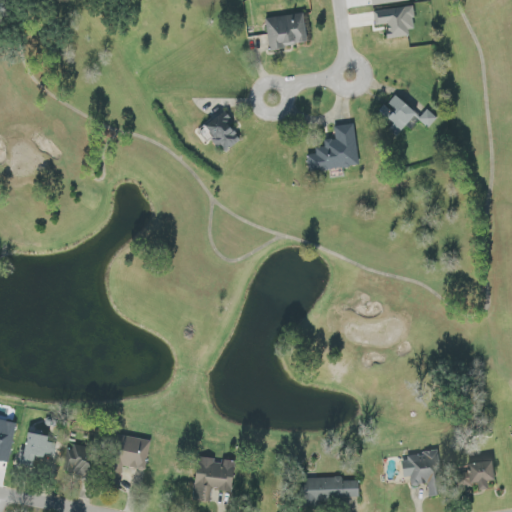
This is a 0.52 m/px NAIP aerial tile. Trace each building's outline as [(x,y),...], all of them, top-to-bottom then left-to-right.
[(388,39),(416,34),(412,6),(373,12),(376,27),(386,25),(388,39)] [(265,19),(270,52),(281,50),(280,47),(308,43),(304,14),(265,19)] [(398,134),(418,117),(398,94),(387,104),(386,104),(377,112),(398,134)] [(418,123),(430,129),(437,117),(425,110),(418,123)] [(205,127),(224,153),(243,139),(224,113),(205,127)] [(360,166),(354,125),(334,128),(336,140),(326,141),(326,147),(316,149),(317,156),(307,157),(310,174),(328,171),(329,179),(345,176),(344,168),(360,166)] [(0,460),(9,462),(16,422),(0,419),(0,460)] [(36,456),(45,458),(46,454),(54,455),(57,443),(49,442),(50,436),(29,432),(25,451),(20,450),(17,465),(34,468),(36,456)] [(148,469),(149,439),(126,438),(125,468),(148,469)] [(67,472),(93,473),(94,446),(68,445),(67,472)] [(429,496),(442,495),(437,452),(402,456),(404,477),(411,477),(412,486),(428,484),(429,496)] [(231,492),(236,461),(222,459),(222,461),(200,458),(193,499),(207,501),(209,489),(231,492)] [(489,481),(497,481),(495,461),(473,463),(475,491),(490,489),(489,481)] [(359,480),(344,481),(343,477),(309,478),(310,501),(360,499),(359,480)]
